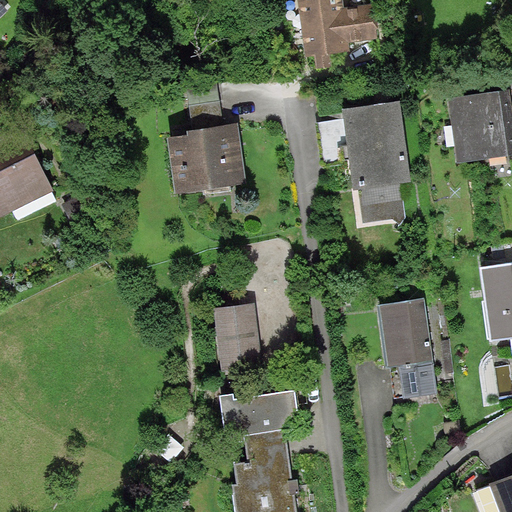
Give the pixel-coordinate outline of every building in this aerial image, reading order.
[(294,0),(300,49),(340,44),(339,38),(372,34),(368,5),(336,9),(334,0),(294,0)] [(181,84),(186,127),(215,124),(209,80),(181,84)] [(448,94),(454,157),(509,152),(503,88),(448,94)] [(340,103),(349,186),(357,185),(397,180),(403,180),(394,97),(340,103)] [(163,130),(171,187),(241,178),(234,121),(215,124),(186,127),(163,130)] [(23,143),(0,152),(0,212),(45,193),(23,143)] [(401,218),(397,180),(357,185),(361,223),(401,218)] [(511,261),(479,264),(485,330),(511,327),(511,261)] [(359,286),(332,290),(335,313),(362,309),(359,286)] [(441,398),(425,299),(377,307),(387,370),(391,369),(396,401),(403,400),(404,404),(441,398)] [(215,312),(222,375),(263,370),(256,307),(215,312)] [(235,396),(222,398),(229,446),(247,443),(250,466),(236,468),(239,489),(233,490),(236,511),(295,511),(294,497),(302,496),(300,477),(293,478),(287,432),(300,430),(295,393),(235,401),(235,396)] [(511,511),(511,476),(492,484),(502,511),(511,511)]
